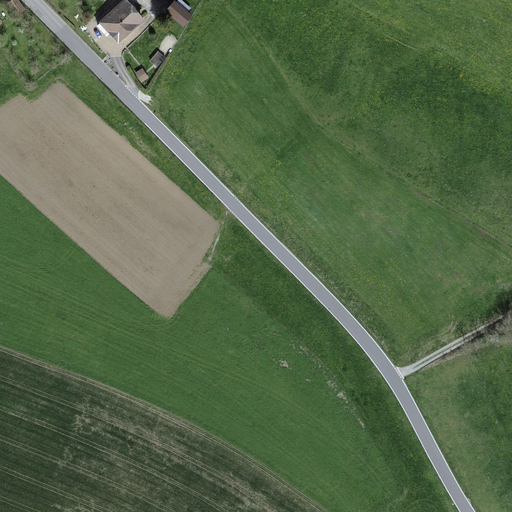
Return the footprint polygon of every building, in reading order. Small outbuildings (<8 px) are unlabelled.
[(12,0),(7,4),(16,15),(24,10),(17,0),(12,0)] [(126,0),(101,23),(118,42),(143,19),(126,0)] [(182,24),(189,16),(186,14),(190,9),(179,0),(175,5),(168,12),(182,24)] [(166,58),(158,51),(150,61),(155,66),(157,68),(166,58)] [(144,71),(142,68),(135,73),(141,83),(149,78),(146,73),(144,71)]
